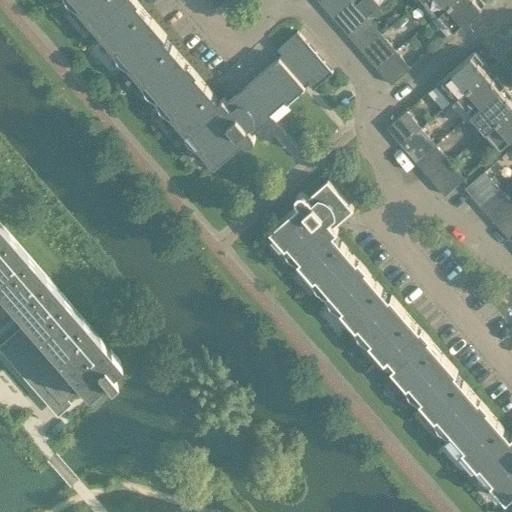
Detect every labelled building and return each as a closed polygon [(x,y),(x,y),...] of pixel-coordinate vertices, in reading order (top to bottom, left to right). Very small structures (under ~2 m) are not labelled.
[(71,0),(215,165),(243,140),(245,142),(246,143),(247,143),(248,144),(251,144),(252,143),(253,143),(254,142),(255,140),(255,139),(255,137),(255,136),(255,135),(254,134),(253,132),(308,83),(313,89),(333,72),(298,31),(278,48),(283,54),(228,102),(223,97),(219,100),(164,37),(166,35),(135,0),(71,0)] [(333,17),(353,0),(319,0),(333,17)] [(348,34),(368,16),(353,0),(333,17),(348,34)] [(427,0),(439,13),(453,0),(427,0)] [(484,0),(453,0),(439,13),(453,29),(485,1),(484,0)] [(362,50),(382,33),(368,16),(348,34),(362,50)] [(377,67),(396,50),(382,33),(362,50),(377,67)] [(391,83),(411,66),(396,50),(377,67),(391,83)] [(482,63),(484,61),(475,51),(437,84),(451,101),(458,95),(458,96),(487,70),(482,63)] [(496,74),(493,76),(487,70),(458,96),(472,112),(504,84),(496,74)] [(511,98),(510,96),(511,94),(511,93),(504,84),(472,112),(487,129),(511,106),(511,98)] [(511,106),(487,129),(501,145),(511,135),(511,106)] [(403,144),(422,127),(407,110),(387,126),(403,144)] [(417,161),(436,144),(422,127),(403,144),(417,161)] [(431,177),(451,160),(436,144),(417,161),(431,177)] [(445,193),(464,177),(451,160),(431,177),(445,193)] [(480,205),(499,188),(484,170),(464,187),(480,205)] [(334,225),(354,208),(328,178),(308,196),(306,193),(305,193),(304,192),(303,192),(301,192),(299,192),(298,193),(297,194),(296,196),(296,197),(296,198),(296,199),(296,200),(296,201),(297,202),(298,204),(270,229),(506,500),(511,495),(511,435),(511,436),(456,373),(458,371),(391,295),(389,296),(334,233),(338,230),(334,225)] [(494,221),(511,205),(511,203),(499,188),(480,205),(494,221)] [(508,238),(511,235),(511,205),(494,221),(508,238)] [(0,222),(0,292),(29,326),(8,344),(48,390),(47,391),(49,392),(50,391),(61,403),(81,386),(89,395),(114,373),(109,367),(118,359),(0,222)]
